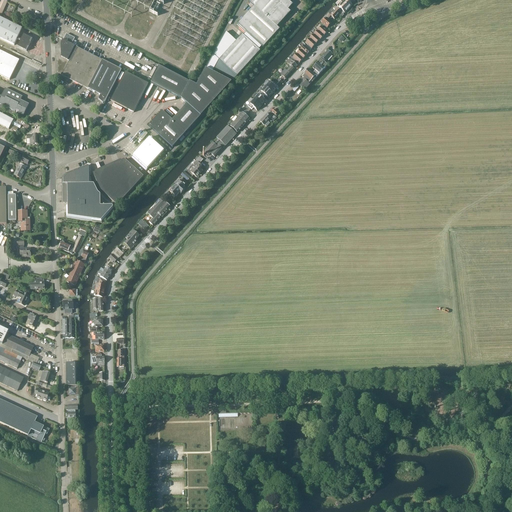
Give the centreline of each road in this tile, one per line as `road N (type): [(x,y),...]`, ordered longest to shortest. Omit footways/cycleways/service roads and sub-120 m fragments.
road 1 (secondary): [(112,511),(108,297),(115,278),(342,25)]
road 2 (unclassified): [(65,511),(45,0)]
road 3 (track): [(511,172),(461,203),(443,226),(458,359)]
